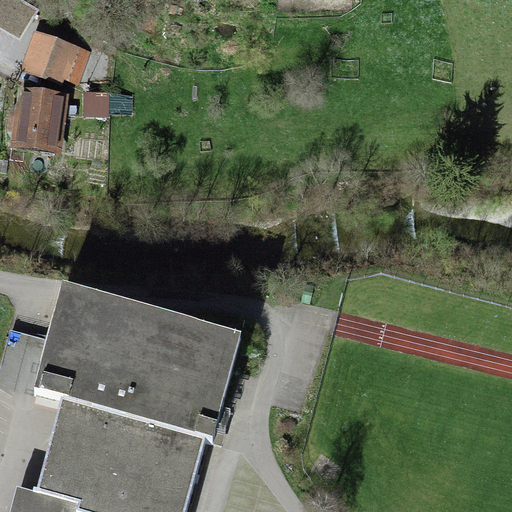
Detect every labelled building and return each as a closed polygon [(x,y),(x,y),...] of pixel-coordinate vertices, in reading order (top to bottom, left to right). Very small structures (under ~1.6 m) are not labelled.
[(37,10),(19,0),(0,0),(0,26),(20,38),(37,10)] [(78,82),(89,54),(36,34),(23,68),(45,77),(46,74),(63,80),(64,77),(78,82)] [(19,146),(57,151),(63,103),(25,98),(22,118),(11,116),(9,134),(20,135),(19,146)] [(64,293),(35,396),(63,404),(207,444),(214,446),(243,342),(64,293)] [(63,404),(38,495),(35,494),(35,496),(18,492),(12,511),(187,511),(207,444),(63,404)]
